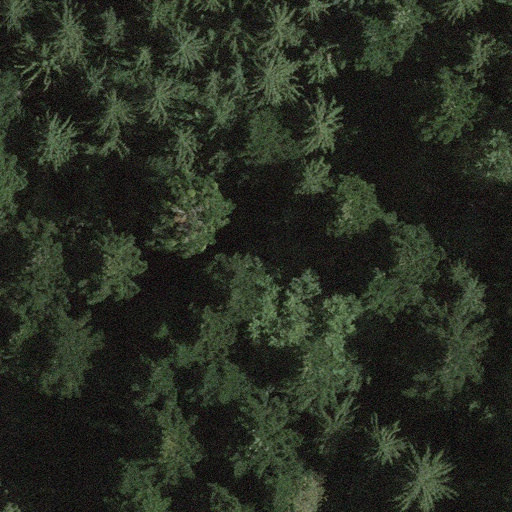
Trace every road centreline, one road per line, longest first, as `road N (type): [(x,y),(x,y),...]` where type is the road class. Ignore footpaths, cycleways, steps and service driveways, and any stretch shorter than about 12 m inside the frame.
road 1 (unclassified): [(0,322),(511,211)]
road 2 (track): [(439,0),(511,96)]
